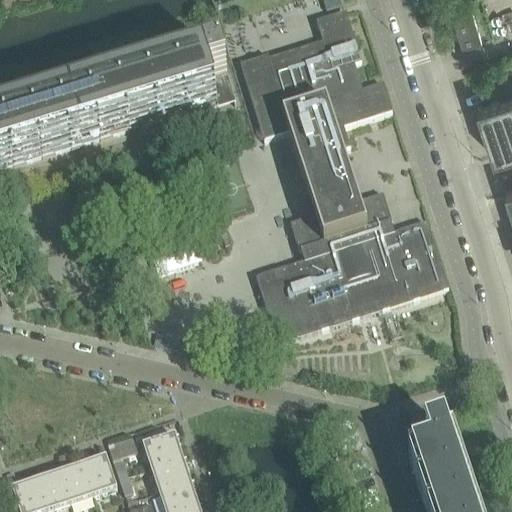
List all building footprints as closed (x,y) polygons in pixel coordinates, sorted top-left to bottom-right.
[(472,12),(453,18),(463,48),(482,42),(472,12)] [(264,148),(266,147),(265,146),(291,138),(291,139),(292,139),(287,120),(306,114),(321,162),(321,163),(342,157),(351,154),(350,153),(344,133),(391,119),(392,119),(383,89),(382,90),(363,96),(355,70),(362,68),(361,67),(346,19),(347,19),(346,18),(317,27),(317,28),(318,28),(324,48),(269,65),(268,60),(267,61),(267,62),(242,70),(241,69),(240,69),(249,98),(250,101),(255,116),(256,118),(255,118),(264,148)] [(0,175),(217,109),(216,104),(231,100),(234,109),(236,109),(221,61),(209,65),(208,60),(41,112),(38,102),(25,106),(28,116),(0,124),(0,175)] [(511,95),(477,107),(489,144),(494,158),(511,152),(511,95)] [(268,321),(253,326),(263,356),(376,319),(444,297),(449,296),(427,228),(393,239),(390,230),(392,229),(383,200),(359,208),(342,157),(321,163),(321,162),(306,114),(287,120),(292,139),(291,139),(291,138),(288,139),(315,222),(291,230),(300,259),(303,258),(306,267),(256,284),(268,321)] [(151,259),(159,282),(199,268),(191,245),(151,259)] [(413,461),(413,462),(409,463),(425,511),(477,511),(450,430),(427,438),(432,455),(413,461)] [(143,451),(151,475),(183,464),(175,441),(143,451)] [(106,464),(83,471),(94,504),(117,496),(106,464)] [(191,488),(183,464),(151,475),(158,498),(191,488)] [(123,467),(114,470),(120,485),(128,483),(123,467)] [(83,471),(59,479),(70,511),(94,504),(83,471)] [(59,479),(36,487),(44,511),(68,511),(70,511),(59,479)] [(128,483),(120,485),(125,501),(133,499),(128,483)] [(44,511),(36,487),(12,495),(17,511),(44,511)] [(196,511),(199,511),(191,488),(158,498),(162,511),(196,511)]
